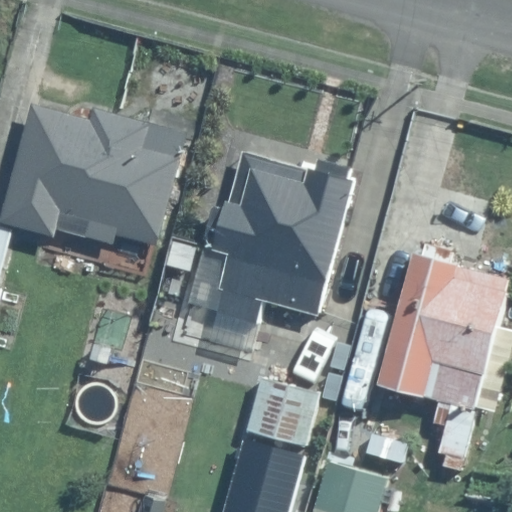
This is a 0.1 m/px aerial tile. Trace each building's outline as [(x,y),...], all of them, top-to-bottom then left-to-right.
[(0,223),(0,299),(18,230),(62,242),(68,219),(90,225),(87,238),(117,246),(119,238),(161,249),(192,131),(94,104),(89,122),(38,109),(7,225),(0,223)] [(327,320),(364,169),(324,159),(321,168),(252,151),(239,205),(223,202),(210,254),(233,260),(226,289),(233,291),(226,319),(266,329),(272,307),(327,320)] [(511,280),(420,256),(416,269),(383,390),(444,406),(438,426),(447,428),(440,453),(449,456),(447,467),(439,464),(431,492),(461,500),(488,403),(480,401),(511,282),(511,280)] [(324,390),(266,374),(241,466),(299,482),(324,390)] [(385,511),(396,475),(335,457),(319,511),(385,511)]
